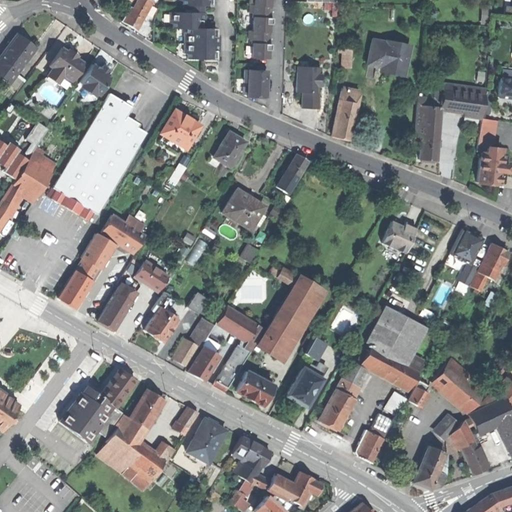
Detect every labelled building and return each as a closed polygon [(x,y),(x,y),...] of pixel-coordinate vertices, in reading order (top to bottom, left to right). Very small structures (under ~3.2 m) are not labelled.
[(129,25),(136,30),(152,1),(149,0),(137,0),(132,9),(130,8),(122,21),(129,25)] [(267,58),(269,0),(250,0),(248,57),(267,58)] [(171,29),(186,29),(200,29),(200,22),(203,22),(203,13),(202,13),(189,13),(167,13),(167,24),(171,24),(171,29)] [(200,29),(186,29),(186,34),(182,34),(182,44),(218,44),(218,35),(215,35),(215,29),(200,29)] [(0,56),(0,76),(8,83),(14,75),(26,60),(33,50),(16,36),(4,52),(0,56)] [(389,69),(403,72),(408,46),(398,43),(397,46),(391,45),(391,43),(372,39),(366,64),(383,67),(382,72),(386,72),(389,73),(389,69)] [(218,52),(218,44),(182,44),(182,54),(186,54),(186,59),(198,59),(207,59),(207,60),(215,60),(215,52),(218,52)] [(59,74),(70,82),(83,63),(72,56),(73,54),(70,52),(68,50),(67,52),(61,48),(48,66),(51,69),(48,74),(56,79),(59,74)] [(341,67),(350,67),(350,50),(342,49),(341,67)] [(28,62),(26,60),(14,75),(16,77),(28,62)] [(99,70),(91,65),(79,82),(80,83),(81,89),(86,87),(89,90),(90,95),(95,93),(97,95),(109,77),(105,74),(107,70),(104,68),(101,66),(99,70)] [(308,67),(296,67),(296,92),(302,92),(315,92),(315,80),(319,80),(319,67),(308,67)] [(266,69),(245,69),(244,96),(265,97),(266,69)] [(511,70),(499,69),(498,80),(511,81),(511,70)] [(24,83),(16,77),(14,75),(8,83),(8,84),(18,92),(24,83)] [(511,81),(498,80),(496,99),(511,100),(511,81)] [(437,83),(435,98),(441,99),(442,89),(473,93),(474,88),(437,83)] [(341,87),(338,99),(356,103),(358,91),(341,87)] [(473,93),(442,89),(441,99),(440,108),(439,109),(461,112),(470,113),(469,116),(481,118),(484,95),(473,93)] [(318,92),(315,92),(302,92),(301,108),(308,108),(318,108),(318,92)] [(93,212),(97,214),(97,213),(145,132),(123,119),(131,106),(109,93),(53,187),(52,187),(52,188),(55,189),(77,202),(93,212)] [(418,97),(417,106),(431,107),(432,98),(418,97)] [(432,98),(431,107),(440,108),(441,99),(435,98),(432,98)] [(339,137),(349,139),(356,103),(338,99),(331,136),(339,137)] [(431,107),(417,106),(415,126),(421,127),(438,129),(439,109),(440,108),(431,107)] [(180,147),(184,149),(196,131),(193,129),(196,124),(185,117),(173,110),(159,134),(161,135),(180,147)] [(481,119),(477,142),(487,144),(492,145),(495,122),(481,119)] [(435,161),(438,129),(421,127),(420,144),(418,159),(435,161)] [(212,157),(229,168),(245,142),(236,137),(227,132),(212,157)] [(177,153),(180,147),(161,135),(158,142),(177,153)] [(475,152),(478,152),(484,153),(484,147),(487,148),(487,144),(477,142),(475,152)] [(32,151),(27,159),(49,174),(55,166),(38,155),(32,151)] [(484,153),(478,152),(476,182),(486,183),(497,183),(498,171),(499,163),(499,154),(484,153)] [(507,163),(507,154),(499,154),(499,163),(507,163)] [(287,180),(292,183),(304,163),(303,160),(300,158),(297,156),(293,157),(281,177),(287,180)] [(18,190),(26,195),(33,185),(40,189),(49,174),(27,159),(17,174),(17,175),(11,185),(18,190)] [(177,182),(186,165),(179,162),(170,178),(177,182)] [(506,171),(507,163),(499,163),(498,171),(506,171)] [(0,182),(8,170),(0,164),(0,182)] [(0,182),(0,194),(0,195),(15,175),(8,170),(0,182)] [(282,189),(287,180),(281,177),(276,185),(282,189)] [(11,185),(0,200),(0,211),(7,216),(18,190),(11,185)] [(32,201),(40,189),(33,185),(26,195),(25,197),(32,201)] [(87,221),(93,212),(55,189),(50,198),(87,221)] [(221,213),(249,230),(252,224),(253,222),(256,217),(259,213),(263,207),(254,202),(253,203),(248,200),(249,199),(249,198),(242,194),(235,189),(221,213)] [(278,205),(283,209),(289,200),(284,196),(278,205)] [(129,212),(123,223),(143,235),(149,225),(129,212)] [(100,233),(132,253),(143,235),(123,223),(111,215),(100,233)] [(403,251),(404,252),(413,231),(403,227),(390,221),(381,241),(382,242),(403,251)] [(404,223),(403,227),(413,231),(415,227),(410,225),(404,223)] [(453,245),(473,254),(481,239),(470,233),(460,229),(453,245)] [(82,259),(97,268),(99,265),(97,263),(110,242),(95,233),(80,258),(82,259)] [(112,244),(110,242),(97,263),(99,265),(112,244)] [(251,261),(258,248),(248,242),(241,255),(251,261)] [(403,253),(403,251),(382,242),(381,243),(403,253)] [(484,276),(492,279),(505,252),(497,248),(489,244),(476,271),(484,276)] [(472,257),(473,254),(453,245),(448,253),(467,262),(458,280),(468,285),(479,260),(472,257)] [(90,280),(97,268),(82,259),(75,271),(90,280)] [(134,276),(158,291),(167,276),(144,261),(134,276)] [(270,274),(289,285),(294,279),(274,267),(270,274)] [(74,308),(90,280),(75,271),(58,299),(64,302),(74,308)] [(477,290),(484,276),(476,271),(469,286),(474,288),(477,290)] [(296,277),(277,309),(297,321),(316,289),(296,277)] [(105,290),(111,293),(116,284),(110,281),(105,290)] [(120,284),(115,292),(129,301),(134,293),(120,284)] [(129,301),(115,292),(97,321),(104,325),(113,330),(130,301),(129,301)] [(161,294),(156,302),(154,304),(159,307),(143,330),(152,336),(162,343),(177,320),(165,311),(167,308),(169,305),(172,301),(166,297),(161,294)] [(186,307),(197,314),(205,301),(195,294),(186,307)] [(334,304),(340,308),(345,300),(338,296),(334,304)] [(143,309),(148,313),(154,304),(156,302),(150,298),(143,309)] [(367,343),(370,344),(375,336),(411,355),(426,328),(384,305),(364,341),(367,343)] [(241,338),(246,341),(256,324),(226,306),(215,323),(241,338)] [(272,341),(282,347),(297,321),(277,309),(262,334),(272,341)] [(200,320),(188,341),(197,346),(199,347),(200,346),(205,337),(211,327),(200,320)] [(241,338),(240,347),(248,352),(249,352),(263,329),(256,324),(246,341),(241,338)] [(256,345),(266,351),(272,341),(262,334),(256,345)] [(301,343),(307,346),(312,337),(307,334),(301,343)] [(200,346),(202,347),(213,354),(220,343),(209,336),(208,339),(205,337),(200,346)] [(307,346),(319,352),(325,343),(313,336),(312,337),(307,346)] [(422,362),(411,355),(375,336),(370,344),(418,370),(422,362)] [(188,341),(184,338),(171,358),(185,367),(197,346),(188,341)] [(276,357),(282,347),(272,341),(266,351),(276,357)] [(357,362),(359,363),(370,344),(367,343),(357,362)] [(407,390),(418,370),(370,344),(359,363),(366,367),(407,390)] [(237,370),(248,352),(240,347),(238,346),(236,345),(235,347),(225,363),(237,370)] [(316,359),(319,352),(307,346),(303,353),(316,359)] [(213,354),(202,347),(197,355),(193,362),(187,372),(193,376),(202,381),(217,356),(213,354)] [(449,358),(445,363),(460,375),(464,370),(449,358)] [(355,388),(366,367),(359,363),(357,362),(351,359),(340,380),(355,388)] [(227,388),(237,370),(225,363),(215,381),(227,388)] [(430,381),(460,405),(475,387),(460,375),(445,363),(430,381)] [(303,368),(301,367),(296,376),(295,376),(290,384),(291,385),(286,394),(286,397),(290,399),(292,398),(298,401),(299,404),(302,406),(305,405),(310,396),(312,398),(317,389),(316,388),(321,378),(320,378),(323,372),(311,365),(309,368),(308,370),(303,368)] [(96,392),(116,408),(137,380),(122,370),(117,367),(96,392)] [(464,370),(460,375),(475,387),(479,382),(464,370)] [(244,371),(234,392),(247,398),(261,405),(271,385),(268,383),(263,381),(244,371)] [(503,397),(509,410),(511,407),(511,384),(505,378),(494,388),(499,392),(500,391),(503,397)] [(340,380),(334,389),(350,398),(355,388),(340,380)] [(225,392),(227,388),(215,381),(213,385),(225,392)] [(414,386),(415,387),(423,392),(427,386),(417,381),(414,386)] [(486,388),(479,382),(475,387),(460,405),(467,411),(486,388)] [(117,409),(116,408),(96,392),(87,384),(68,408),(98,431),(117,409)] [(407,400),(417,406),(424,393),(423,392),(415,387),(407,400)] [(350,398),(334,389),(318,421),(326,425),(336,431),(353,399),(350,398)] [(128,419),(145,429),(163,400),(155,395),(146,390),(129,418),(128,419)] [(486,398),(489,404),(503,397),(500,391),(499,392),(486,398)] [(0,431),(1,432),(19,406),(0,392),(0,431)] [(384,408),(394,415),(405,399),(394,392),(384,408)] [(467,415),(476,432),(494,423),(511,415),(509,410),(503,397),(489,404),(467,415)] [(88,443),(98,431),(68,408),(58,421),(88,443)] [(187,408),(179,423),(188,428),(197,413),(187,408)] [(390,420),(377,413),(370,427),(384,433),(390,420)] [(115,425),(117,427),(125,416),(123,414),(115,425)] [(448,415),(443,420),(446,424),(453,430),(458,425),(448,415)] [(494,423),(498,430),(510,425),(508,419),(511,416),(511,415),(494,423)] [(125,416),(117,427),(137,441),(145,429),(128,419),(129,418),(125,416)] [(212,424),(202,419),(185,452),(191,455),(207,463),(224,430),(212,424)] [(433,430),(436,434),(446,424),(443,420),(433,430)] [(456,448),(459,446),(471,441),(465,426),(462,421),(462,420),(458,425),(453,430),(450,433),(456,447),(456,448)] [(172,429),(183,435),(188,428),(179,423),(176,421),(172,429)] [(443,440),(445,438),(450,433),(453,430),(446,424),(436,434),(443,440)] [(511,455),(511,428),(510,425),(498,430),(511,456),(511,455)] [(137,441),(117,427),(105,444),(119,453),(152,477),(163,461),(164,460),(158,456),(137,441)] [(381,437),(384,433),(370,427),(368,431),(381,437)] [(370,462),(381,437),(368,431),(362,429),(353,452),(356,456),(370,462)] [(447,451),(456,447),(450,433),(445,438),(447,451)] [(477,439),(482,449),(489,446),(484,436),(477,439)] [(233,451),(245,458),(259,466),(261,467),(269,453),(254,444),(241,437),(233,451)] [(95,451),(111,463),(119,453),(105,444),(102,441),(95,451)] [(471,441),(459,446),(472,473),(481,469),(488,466),(478,446),(475,447),(471,441)] [(161,451),(158,456),(164,460),(163,461),(165,463),(174,451),(166,445),(161,451)] [(420,485),(429,489),(436,472),(437,469),(444,453),(427,446),(419,464),(417,468),(412,481),(420,485)] [(240,459),(243,461),(245,458),(233,451),(231,454),(240,459)] [(142,490),(152,477),(119,453),(111,463),(142,490)] [(205,467),(207,463),(191,455),(189,458),(205,467)] [(250,483),(250,482),(255,475),(259,466),(245,458),(243,461),(242,463),(236,475),(245,480),(249,482),(250,483)] [(232,473),(236,475),(242,463),(238,461),(232,473)] [(439,470),(437,469),(436,472),(444,475),(446,469),(441,466),(439,470)] [(444,475),(436,472),(429,489),(440,485),(444,475)] [(288,500),(299,505),(306,491),(310,493),(315,496),(320,485),(312,481),(312,480),(305,476),(299,473),(292,486),(286,499),(288,500)] [(250,482),(265,490),(269,483),(255,475),(250,482)] [(265,491),(284,501),(286,499),(292,486),(280,480),(273,476),(269,483),(265,490),(265,491)] [(486,511),(495,511),(511,504),(505,489),(492,493),(479,502),(486,511)] [(303,507),(310,493),(306,491),(299,505),(303,507)] [(229,503),(235,507),(240,500),(242,496),(238,493),(236,496),(234,495),(229,503)] [(252,511),(283,511),(266,497),(252,511)] [(248,505),(240,500),(235,507),(240,511),(248,505)] [(486,511),(479,502),(475,505),(470,508),(474,511),(486,511)]
